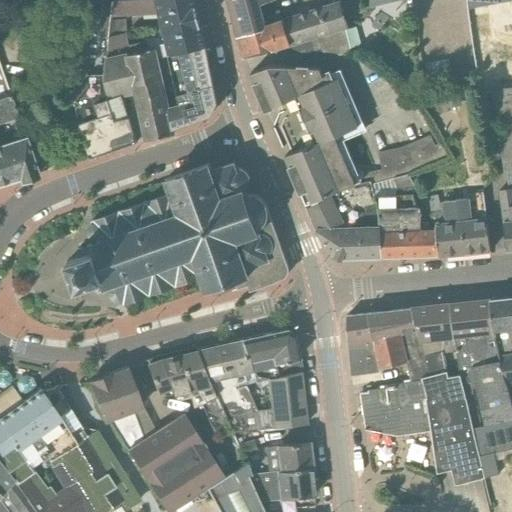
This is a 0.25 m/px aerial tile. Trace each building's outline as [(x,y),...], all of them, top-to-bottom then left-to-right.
[(206,46),(202,29),(194,0),(136,0),(113,1),(113,2),(112,17),(161,15),(164,25),(155,28),(157,38),(147,40),(148,43),(153,42),(157,58),(168,55),(205,47),(206,46)] [(228,0),(236,27),(273,15),(269,2),(274,0),(228,0)] [(101,37),(109,37),(111,22),(112,17),(113,2),(104,2),(101,37)] [(276,24),(273,15),(236,27),(245,59),(246,58),(291,44),(294,55),(318,56),(323,53),(324,53),(346,54),(352,53),(346,30),(345,27),(338,4),(292,18),(290,12),(282,14),(284,22),(276,24)] [(73,20),(72,68),(87,68),(88,20),(73,20)] [(127,20),(111,22),(109,37),(125,33),(128,32),(127,20)] [(109,37),(108,47),(108,52),(129,46),(126,33),(109,37)] [(161,80),(157,58),(153,42),(148,43),(149,50),(107,59),(105,75),(104,86),(109,100),(124,96),(131,95),(138,93),(144,91),(142,85),(161,80)] [(217,102),(205,47),(168,55),(179,105),(168,108),(172,128),(209,116),(211,115),(217,105),(217,102)] [(395,178),(409,174),(450,158),(442,143),(435,146),(431,136),(401,148),(379,153),(382,170),(365,173),(363,178),(365,182),(356,184),(336,137),(358,127),(338,78),(333,80),(329,73),(323,75),(321,68),(310,67),(309,68),(299,68),(299,67),(271,65),(251,73),(266,110),(287,101),(288,104),(291,105),(293,106),(294,108),(296,110),(300,109),(310,133),(306,134),(307,137),(307,139),(306,142),(305,144),(306,147),(286,156),(287,159),(287,158),(291,167),(290,167),(291,170),(292,169),(296,179),(295,180),(296,182),(297,181),(301,191),(302,194),(306,202),(305,202),(306,205),(307,205),(308,207),(332,195),(340,191),(371,182),(372,185),(395,178)] [(0,184),(19,179),(20,182),(38,175),(25,137),(0,146),(0,122),(17,116),(0,66),(0,184)] [(87,75),(87,68),(72,68),(72,73),(74,101),(84,141),(90,158),(137,143),(124,96),(109,100),(104,86),(105,75),(87,75)] [(173,135),(172,128),(168,108),(161,80),(142,85),(144,91),(138,93),(148,141),(173,135)] [(439,92),(443,110),(464,105),(459,87),(439,92)] [(508,249),(511,248),(511,87),(493,90),(505,175),(507,175),(510,189),(500,190),(505,222),(504,222),(508,249)] [(238,168),(237,168),(234,163),(212,171),(209,164),(166,179),(172,193),(92,221),(93,225),(91,226),(90,227),(89,229),(88,234),(90,238),(94,240),(98,240),(99,242),(78,249),(80,257),(67,262),(77,289),(90,285),(93,292),(108,287),(108,286),(114,284),(114,286),(111,290),(110,294),(112,299),(116,302),(120,302),(122,305),(201,277),(206,291),(236,280),(239,288),(249,285),(251,291),(277,282),(277,281),(284,278),(287,275),(288,273),(289,271),(289,270),(289,268),(266,204),(263,201),(261,198),(258,197),(256,195),(254,194),(252,194),(250,194),(248,194),(246,189),(247,188),(248,187),(249,185),(250,183),(250,181),(249,178),(249,176),(248,174),(247,172),(246,171),(244,170),(242,169),(241,168),(239,168),(238,168)] [(409,174),(395,178),(397,187),(413,187),(409,174)] [(343,217),(332,195),(308,207),(317,229),(343,217)] [(469,199),(444,203),(440,203),(438,195),(420,199),(434,225),(436,225),(436,231),(438,256),(491,251),(487,219),(471,220),(469,199)] [(377,203),(381,217),(380,217),(383,258),(438,256),(436,231),(429,231),(429,224),(421,224),(421,208),(418,208),(417,202),(377,203)] [(383,258),(380,217),(343,217),(317,229),(336,255),(335,256),(343,259),(383,258)] [(511,382),(511,297),(492,300),(498,356),(506,384),(511,382)] [(511,407),(506,384),(498,356),(492,300),(449,305),(453,335),(454,335),(457,352),(461,375),(463,382),(467,397),(475,439),(485,478),(499,475),(495,454),(511,450),(511,407)] [(444,353),(457,352),(454,335),(453,335),(449,305),(412,309),(431,376),(423,378),(423,381),(426,392),(427,402),(467,397),(463,382),(461,375),(449,377),(444,353)] [(412,382),(423,381),(423,378),(431,376),(412,309),(368,314),(375,343),(377,353),(381,369),(407,363),(412,382)] [(381,369),(377,353),(375,343),(368,314),(347,316),(348,346),(349,346),(352,376),(382,373),(381,369)] [(267,379),(300,372),(298,356),(292,329),(241,340),(252,371),(256,382),(267,379)] [(233,434),(273,429),(271,410),(257,412),(245,386),(256,382),(252,371),(241,340),(196,350),(232,433),(233,434)] [(216,440),(232,433),(196,350),(160,359),(146,364),(157,393),(170,388),(172,395),(190,390),(195,406),(201,403),(216,440)] [(131,409),(142,405),(133,382),(127,367),(88,382),(102,418),(105,420),(107,419),(148,484),(166,511),(171,511),(206,489),(206,488),(224,477),(183,413),(156,431),(143,438),(131,409)] [(267,379),(271,410),(273,429),(306,425),(300,372),(267,379)] [(431,432),(427,402),(426,392),(423,381),(412,382),(385,386),(385,389),(372,391),(371,392),(370,392),(370,393),(360,394),(366,431),(397,437),(431,432)] [(105,511),(120,503),(125,510),(141,501),(97,430),(87,436),(56,387),(41,391),(40,389),(0,417),(0,463),(35,511),(105,511)] [(455,485),(485,478),(475,439),(467,397),(427,402),(431,432),(437,474),(452,470),(455,485)] [(244,457),(258,453),(254,441),(239,446),(244,457)] [(268,473),(312,467),(309,442),(276,446),(265,448),(268,473)] [(35,511),(0,463),(0,500),(8,511),(35,511)] [(264,511),(259,502),(247,475),(251,475),(246,463),(224,477),(206,488),(206,489),(218,511),(264,511)] [(280,499),(315,495),(312,467),(268,473),(251,475),(247,475),(259,502),(266,501),(264,487),(273,485),(273,483),(278,482),(280,499)] [(8,511),(0,500),(0,511),(8,511)]
